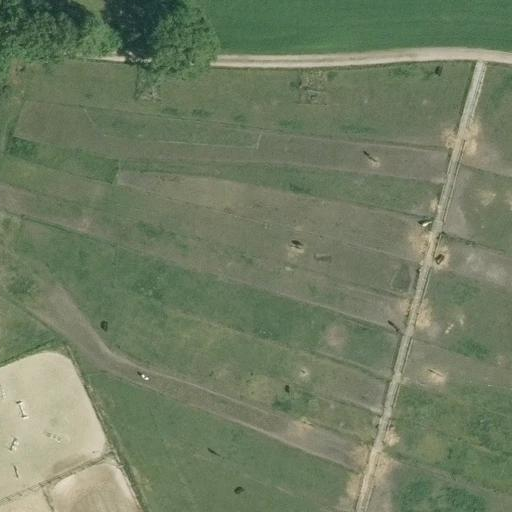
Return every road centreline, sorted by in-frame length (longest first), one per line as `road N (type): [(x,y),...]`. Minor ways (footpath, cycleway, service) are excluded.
road 1 (track): [(191,60),(511,58)]
road 2 (track): [(191,60),(0,41)]
